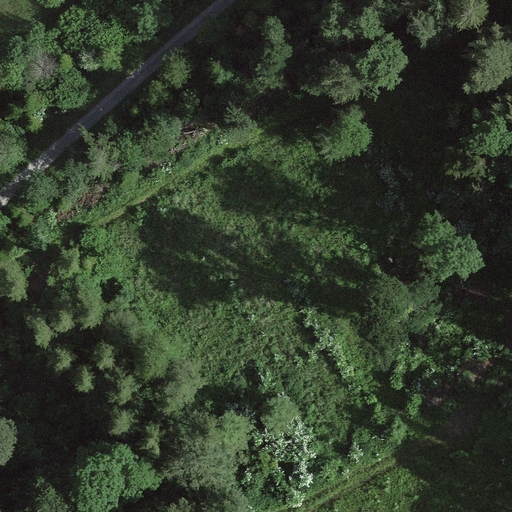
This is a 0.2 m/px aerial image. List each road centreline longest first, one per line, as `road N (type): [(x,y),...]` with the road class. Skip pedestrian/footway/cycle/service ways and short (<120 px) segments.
road 1 (track): [(0,199),(227,0)]
road 2 (track): [(292,511),(456,421),(511,377)]
